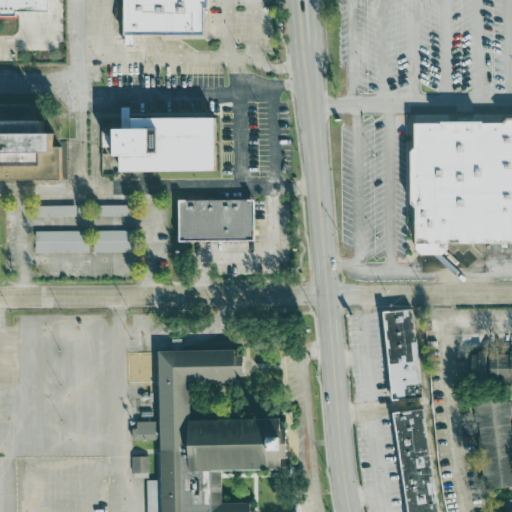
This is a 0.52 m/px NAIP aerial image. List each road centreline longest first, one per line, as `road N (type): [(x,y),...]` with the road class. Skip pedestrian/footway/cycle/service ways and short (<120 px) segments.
road 1 (secondary): [(306,0),(351,511)]
road 2 (residential): [(0,298),(511,292)]
